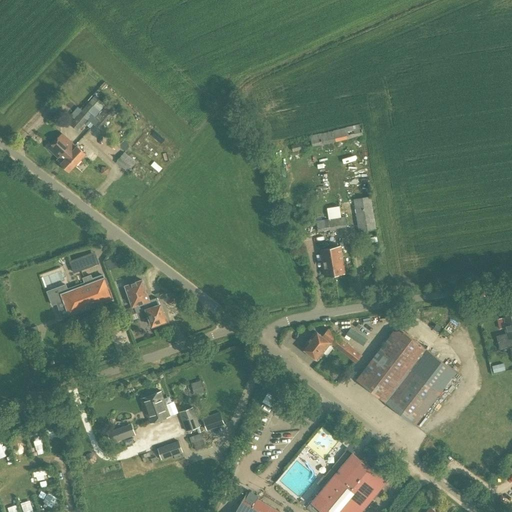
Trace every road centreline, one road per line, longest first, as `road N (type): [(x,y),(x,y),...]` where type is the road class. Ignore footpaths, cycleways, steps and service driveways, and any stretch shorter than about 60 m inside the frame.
road 1 (unclassified): [(234,322),(0,141)]
road 2 (unclassified): [(480,511),(261,343)]
road 3 (unclassified): [(261,343),(279,323),(511,287)]
road 4 (unclassified): [(234,322),(0,411)]
